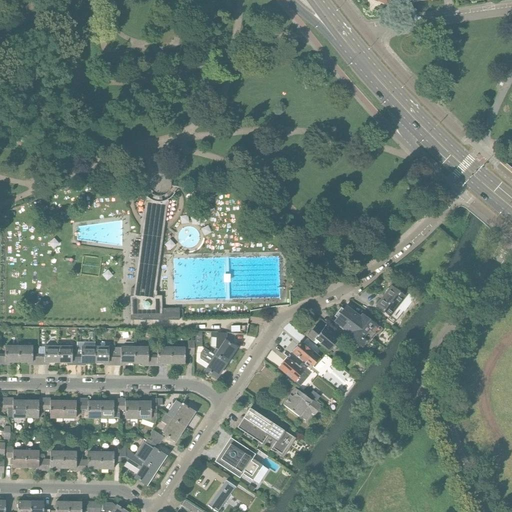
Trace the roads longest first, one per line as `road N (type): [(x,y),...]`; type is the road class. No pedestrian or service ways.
road 1 (residential): [(511,238),(429,371),(477,511)]
road 2 (primary): [(511,198),(417,112),(321,0)]
road 3 (residential): [(224,403),(185,383),(0,384)]
road 4 (residential): [(511,179),(439,116),(363,33)]
road 5 (residential): [(224,403),(279,320),(336,294)]
road 6 (residential): [(458,192),(336,294)]
road 7 (residential): [(0,486),(119,490),(154,508)]
road 8 (primary): [(405,119),(511,217)]
road 9 (residential): [(511,10),(371,31)]
road 10 (residential): [(154,508),(224,403)]
road 11 (primary): [(326,26),(405,119)]
